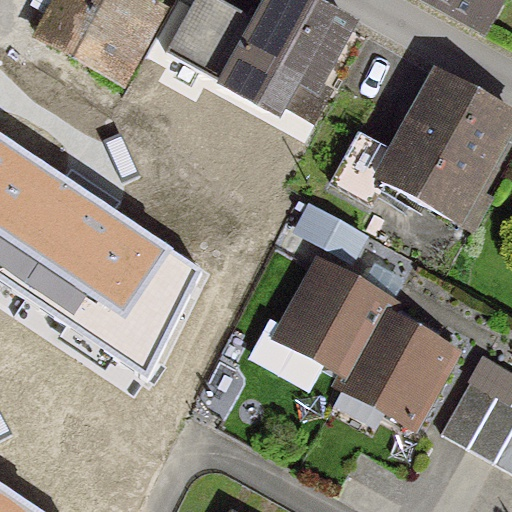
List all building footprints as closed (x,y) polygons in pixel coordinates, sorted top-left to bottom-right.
[(110,70),(147,0),(54,0),(33,39),(118,86),(123,77),(110,70)] [(208,0),(191,0),(187,7),(160,56),(270,118),(277,105),(304,120),(318,95),(310,90),(344,29),(290,0),(267,0),(253,25),(208,0)] [(416,0),(477,33),(495,0),(416,0)] [(482,165),(507,119),(436,80),(392,159),(354,138),(326,188),(366,210),(379,186),(449,224),(467,192),(471,194),(486,168),(482,165)] [(195,271),(0,140),(0,270),(145,367),(195,271)] [(356,237),(311,212),(298,234),(344,259),(356,237)] [(337,391),(384,307),(317,270),(282,333),(265,323),(248,353),(252,364),(295,388),(307,385),(317,366),(342,380),(336,390),(337,391)] [(386,308),(384,307),(337,391),(405,429),(446,355),(381,319),(386,308)] [(502,378),(477,364),(436,438),(462,453),(491,401),(490,400),(502,378)] [(511,397),(505,409),(511,412),(511,424),(488,468),(511,481),(511,397)] [(504,408),(491,401),(462,453),(488,468),(511,424),(511,412),(505,409),(504,408)] [(35,511),(0,488),(0,511),(35,511)]
